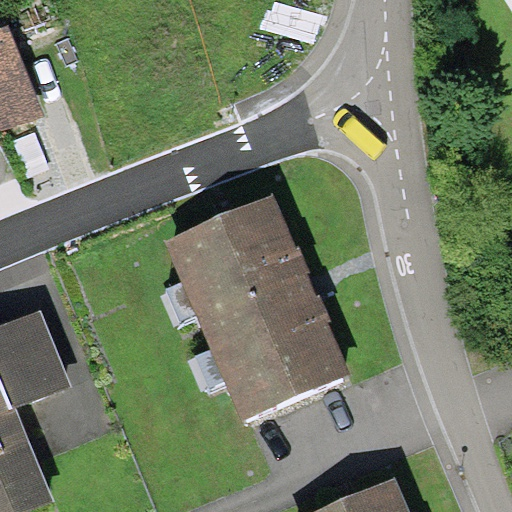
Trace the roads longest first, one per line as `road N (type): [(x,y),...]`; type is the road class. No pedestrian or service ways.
road 1 (residential): [(493,511),(454,413),(390,173),(356,80)]
road 2 (residential): [(356,80),(300,130),(0,253)]
